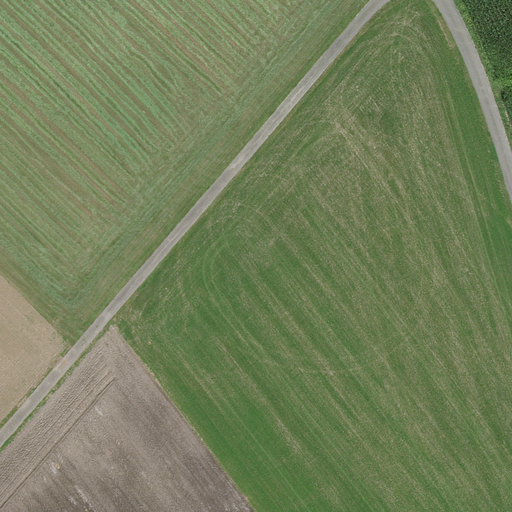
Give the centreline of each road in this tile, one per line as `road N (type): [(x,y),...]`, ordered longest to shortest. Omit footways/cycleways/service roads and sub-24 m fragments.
road 1 (track): [(381,0),(0,438)]
road 2 (residential): [(511,194),(475,76),(434,0)]
